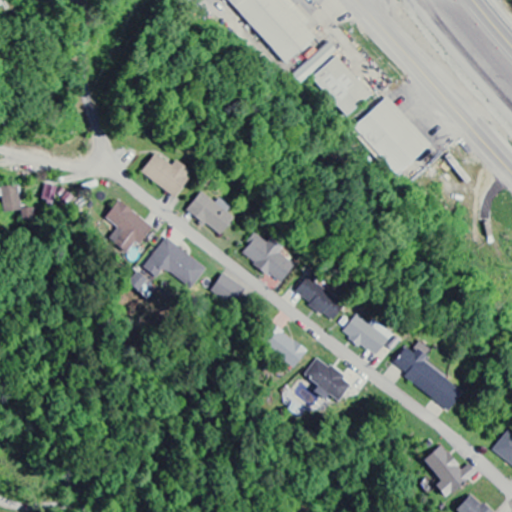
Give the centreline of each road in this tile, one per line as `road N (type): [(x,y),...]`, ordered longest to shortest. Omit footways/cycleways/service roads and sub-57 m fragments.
road 1 (residential): [(511,485),(117,172),(91,110),(77,0)]
road 2 (residential): [(511,161),(360,0)]
